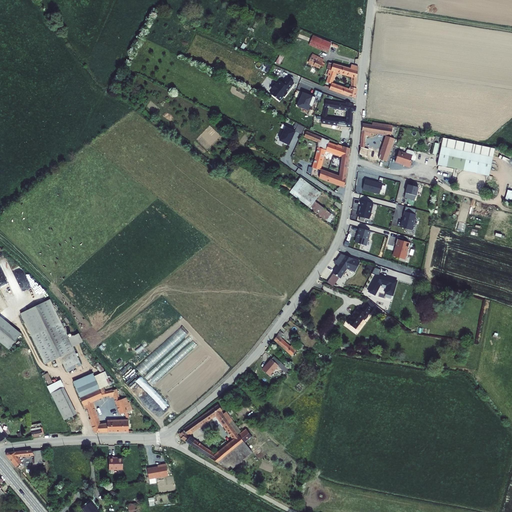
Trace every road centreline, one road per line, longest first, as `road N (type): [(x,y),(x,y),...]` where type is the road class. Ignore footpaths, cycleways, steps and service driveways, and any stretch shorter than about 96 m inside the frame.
road 1 (unclassified): [(0,448),(165,435),(259,350),(338,238),(370,0)]
road 2 (track): [(0,301),(44,366),(66,377),(92,439)]
road 3 (track): [(165,435),(291,511)]
